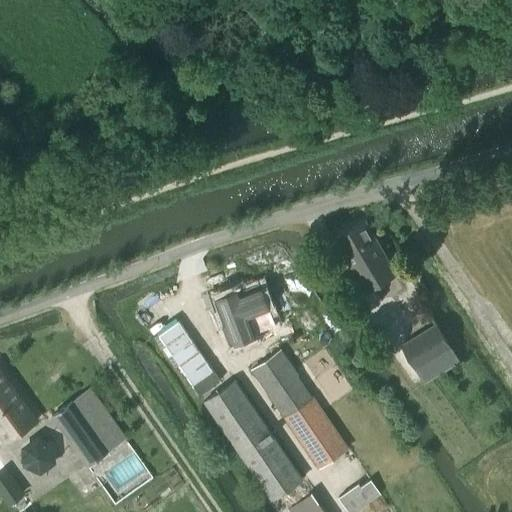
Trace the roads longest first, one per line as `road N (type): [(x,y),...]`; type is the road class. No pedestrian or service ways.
road 1 (unclassified): [(0,319),(317,206),(511,150)]
road 2 (track): [(511,357),(401,184)]
